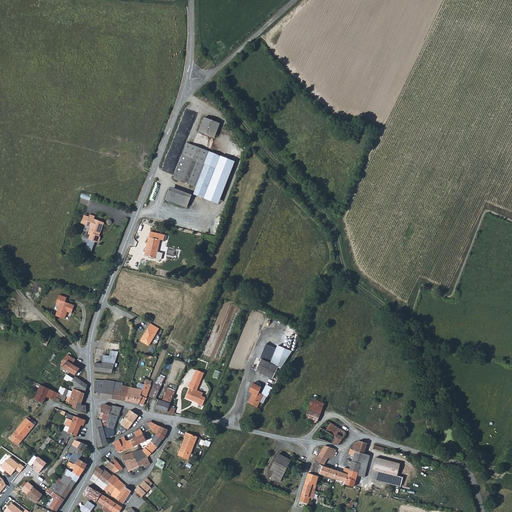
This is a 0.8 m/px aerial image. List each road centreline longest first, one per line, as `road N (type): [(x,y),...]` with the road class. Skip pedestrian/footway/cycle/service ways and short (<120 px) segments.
road 1 (unclassified): [(90,400),(339,447),(356,434),(452,459),(469,474),(482,511)]
road 2 (track): [(206,74),(329,220),(354,282),(406,327)]
road 3 (tertiary): [(88,357),(187,77)]
road 4 (track): [(406,327),(465,448),(466,470)]
road 5 (unclassified): [(292,0),(211,73),(187,77)]
